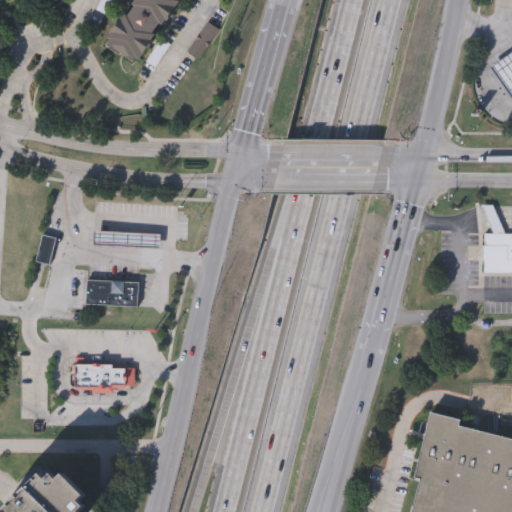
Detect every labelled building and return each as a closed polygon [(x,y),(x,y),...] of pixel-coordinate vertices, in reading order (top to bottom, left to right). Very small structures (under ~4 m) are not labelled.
[(179,0),(137,64),(104,42),(132,0),(179,0)] [(220,28),(200,57),(188,49),(207,20),(220,28)] [(511,94),(492,64),(511,51),(511,94)] [(511,275),(511,236),(505,236),(495,207),(483,207),(492,235),(484,235),(484,248),(469,248),(469,262),(474,264),(482,264),(486,275),(511,275)] [(158,249),(159,234),(91,232),(91,246),(158,249)] [(50,263),(37,260),(44,234),(57,237),(50,263)] [(140,279),(139,304),(86,303),(87,277),(140,279)] [(72,357),(71,386),(132,387),(133,358),(72,357)] [(456,427),(511,440),(511,511),(411,511),(419,481),(412,478),(428,414),(457,422),(456,427)] [(85,493),(90,498),(82,506),(88,511),(0,511),(43,467),(49,474),(57,466),(63,472),(67,467),(89,489),(85,493)]
